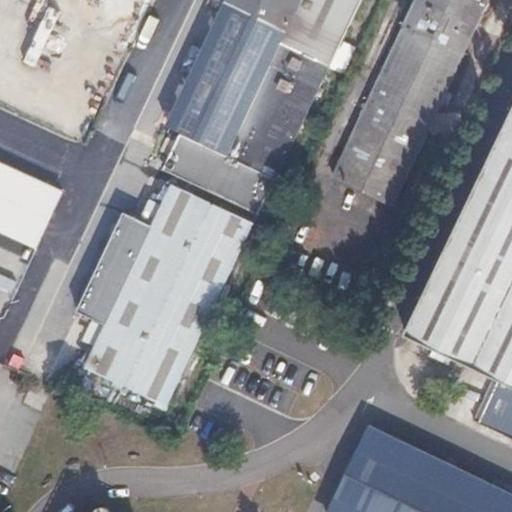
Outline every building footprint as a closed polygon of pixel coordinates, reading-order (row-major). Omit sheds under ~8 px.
[(364,0),(236,0),(236,2),(283,26),(280,33),(287,37),(283,46),(331,69),(364,0)] [(446,97),(473,39),(491,0),(418,0),(409,21),(387,68),(364,116),(346,154),(333,183),(371,203),(391,213),(420,152),(446,97)] [(283,26),(236,2),(232,10),(280,33),(283,26)] [(241,116),(280,33),(232,10),(202,71),(175,129),(223,151),(241,116)] [(260,216),(294,146),(331,69),(283,46),(287,37),(280,33),(241,116),(223,151),(175,129),(156,168),(260,216)] [(511,114),(510,119),(478,185),(444,256),(419,308),(403,341),(444,361),(495,386),(474,428),(511,447),(511,114)] [(68,192),(0,161),(0,233),(40,252),(68,192)] [(223,297),(256,227),(230,214),(175,189),(155,231),(141,224),(127,219),(101,272),(79,314),(109,328),(88,372),(140,397),(168,411),(182,383),(223,297)] [(511,511),(511,503),(430,463),(374,435),(361,458),(341,500),(334,511),(511,511)]
